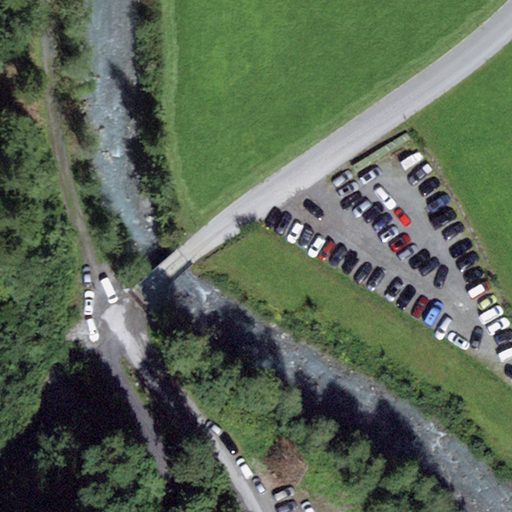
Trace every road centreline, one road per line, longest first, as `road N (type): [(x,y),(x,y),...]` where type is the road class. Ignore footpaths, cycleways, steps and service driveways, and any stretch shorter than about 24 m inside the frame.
road 1 (unclassified): [(511,19),(191,249)]
road 2 (track): [(124,309),(107,349),(109,368),(148,443),(149,511)]
